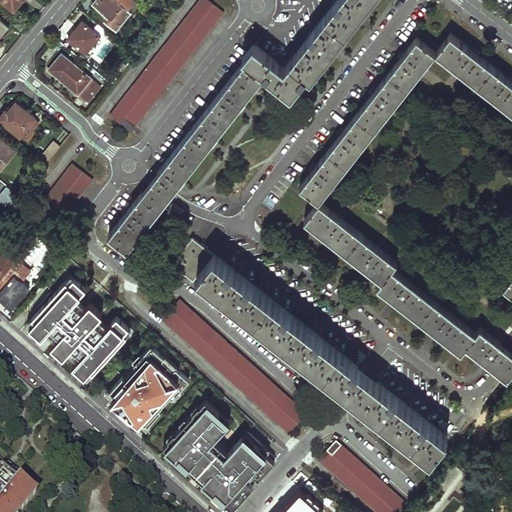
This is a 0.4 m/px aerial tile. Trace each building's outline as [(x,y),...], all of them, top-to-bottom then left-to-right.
[(95,0),(92,4),(108,16),(105,19),(116,28),(132,10),(128,8),(119,0),(95,0)] [(208,0),(199,0),(110,114),(130,130),(223,12),(208,0)] [(158,173),(176,186),(260,83),(289,104),(304,84),(308,87),(374,0),(340,0),(282,75),(250,52),(158,173)] [(0,15),(0,40),(1,39),(0,38),(0,35),(10,24),(0,15)] [(68,38),(86,52),(101,35),(83,20),(72,33),(68,38)] [(434,58),(511,117),(511,86),(449,37),(434,58)] [(416,42),(298,191),(317,206),(434,58),(416,42)] [(100,84),(61,52),(53,62),(48,68),(51,70),(52,69),(61,76),(62,75),(65,78),(62,81),(86,100),(100,84)] [(116,68),(120,72),(126,64),(122,60),(116,68)] [(35,116),(17,100),(11,107),(9,106),(6,110),(0,116),(0,117),(21,134),(22,133),(35,117),(35,116)] [(39,121),(35,117),(22,133),(26,137),(39,121)] [(0,166),(15,149),(0,135),(0,166)] [(41,160),(45,163),(50,157),(46,154),(41,160)] [(72,162),(42,200),(63,216),(93,179),(72,162)] [(138,199),(158,212),(176,186),(158,173),(138,199)] [(0,190),(0,198),(9,206),(14,199),(15,200),(19,194),(7,184),(3,190),(2,189),(0,190)] [(138,199),(105,240),(126,255),(158,212),(138,199)] [(13,204),(4,215),(10,219),(17,208),(13,204)] [(303,224),(381,285),(375,292),(460,358),(464,351),(507,386),(511,380),(511,358),(478,332),(473,338),(391,274),(397,267),(317,206),(303,224)] [(36,224),(27,235),(32,239),(41,229),(36,224)] [(192,235),(171,262),(175,266),(197,239),(192,235)] [(225,297),(263,327),(270,332),(302,357),(342,388),(358,366),(197,239),(175,266),(189,278),(194,272),(207,283),(213,288),(225,297)] [(0,279),(17,259),(6,248),(0,255),(0,279)] [(28,269),(17,259),(0,279),(0,296),(2,299),(5,296),(14,304),(30,286),(20,278),(28,269)] [(71,273),(66,278),(70,282),(75,277),(71,273)] [(36,319),(31,325),(42,335),(46,330),(50,326),(59,335),(56,338),(51,343),(63,354),(68,349),(71,346),(81,354),(77,358),(73,363),(85,374),(90,368),(94,372),(128,335),(124,331),(129,325),(118,316),(109,326),(105,330),(96,321),(99,318),(104,313),(92,302),(84,310),(74,302),(88,288),(75,277),(70,282),(66,278),(45,302),(32,316),(36,319)] [(511,277),(501,292),(511,300),(511,277)] [(2,299),(11,307),(14,304),(5,296),(2,299)] [(163,317),(289,430),(306,411),(180,298),(163,317)] [(32,316),(27,322),(31,325),(36,319),(32,316)] [(99,318),(96,321),(105,330),(109,326),(99,318)] [(129,325),(124,331),(128,335),(133,329),(129,325)] [(46,330),(56,338),(59,335),(50,326),(46,330)] [(71,346),(68,349),(77,358),(81,354),(71,346)] [(178,378),(151,354),(111,398),(138,422),(178,378)] [(342,388),(359,402),(377,380),(358,366),(342,388)] [(94,372),(90,368),(85,374),(89,378),(94,372)] [(359,402),(429,457),(447,435),(377,380),(359,402)] [(228,420),(199,394),(158,438),(227,500),(266,457),(241,434),(221,456),(207,443),(228,420)] [(78,443),(82,439),(75,433),(71,437),(78,443)] [(336,438),(326,449),(332,455),(342,444),(336,438)] [(332,455),(326,449),(318,457),(378,511),(396,511),(406,500),(342,444),(332,455)] [(0,463),(0,469),(21,487),(24,483),(0,463)] [(0,511),(19,511),(36,493),(24,483),(21,487),(0,469),(0,511)] [(294,475),(273,497),(287,511),(308,488),(294,475)] [(281,511),(271,502),(260,511),(281,511)]
